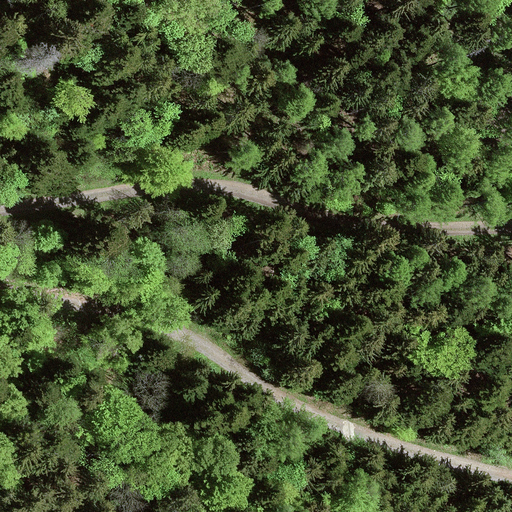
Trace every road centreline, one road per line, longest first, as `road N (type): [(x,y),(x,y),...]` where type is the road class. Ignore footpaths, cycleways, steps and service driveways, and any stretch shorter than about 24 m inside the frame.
road 1 (track): [(0,294),(179,331),(252,376),(426,459),(511,479)]
road 2 (track): [(511,227),(319,216),(158,194),(0,210)]
